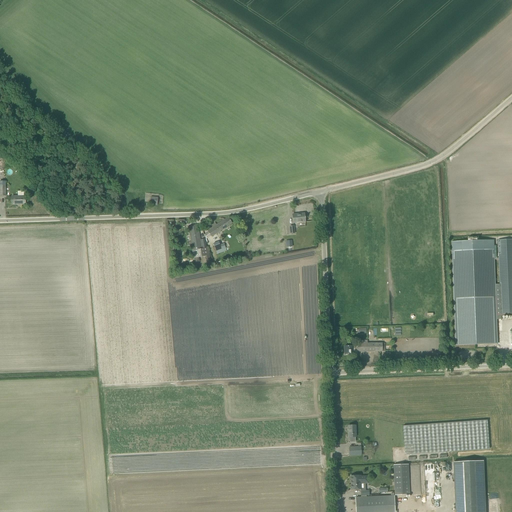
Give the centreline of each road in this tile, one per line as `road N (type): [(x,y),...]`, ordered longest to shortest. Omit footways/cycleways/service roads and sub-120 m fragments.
road 1 (unclassified): [(0,220),(238,208),(318,188)]
road 2 (unclassified): [(318,188),(422,166),(511,98)]
road 3 (unclassified): [(328,373),(318,188)]
road 4 (unclassified): [(328,373),(511,365)]
road 5 (unclassified): [(334,511),(328,373)]
